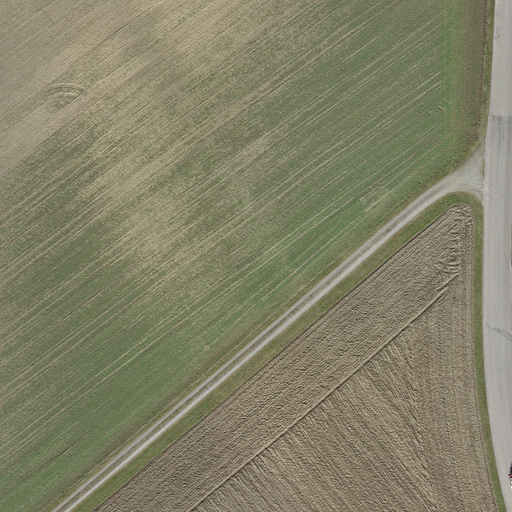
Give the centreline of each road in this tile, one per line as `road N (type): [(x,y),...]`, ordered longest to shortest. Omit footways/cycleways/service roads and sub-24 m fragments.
road 1 (track): [(56,511),(455,179),(501,164)]
road 2 (unclassified): [(510,0),(497,281),(500,398),(511,465)]
